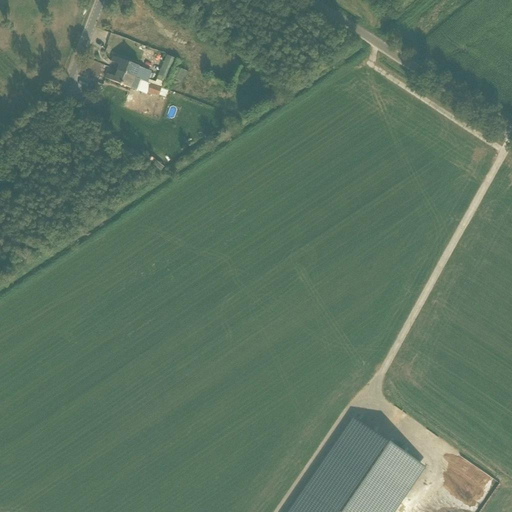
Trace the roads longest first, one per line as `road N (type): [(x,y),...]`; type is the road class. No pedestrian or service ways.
road 1 (track): [(0,302),(369,54),(434,0)]
road 2 (unclassified): [(511,131),(311,0)]
road 3 (unclassified): [(0,154),(50,110),(101,0)]
